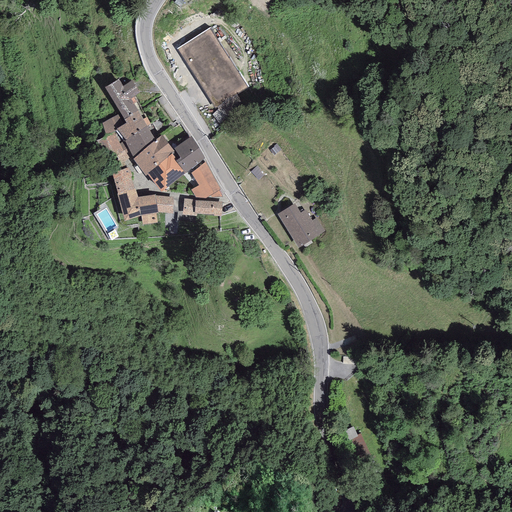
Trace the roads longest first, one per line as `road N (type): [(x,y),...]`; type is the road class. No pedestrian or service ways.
road 1 (tertiary): [(153,0),(141,26),(156,74),(310,310),(321,368),(319,416),(350,481),(351,511)]
road 2 (track): [(321,368),(360,383),(419,496),(430,502),(442,492),(449,381),(466,375),(473,389),(466,441),(476,465)]
